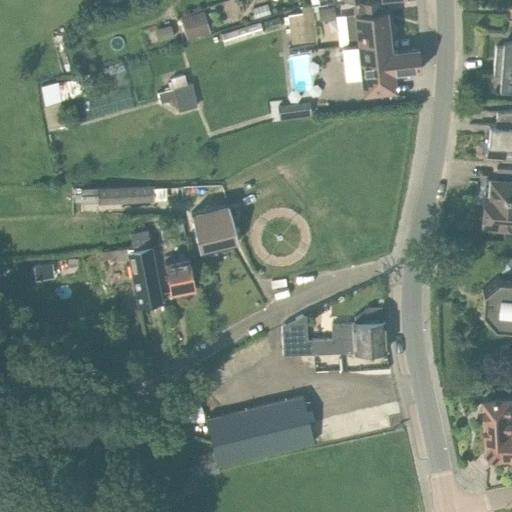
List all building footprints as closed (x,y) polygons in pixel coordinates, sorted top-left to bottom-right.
[(385,0),(361,0),(353,1),(358,43),(390,39),(385,0)] [(316,43),(312,5),(302,6),(303,13),(288,15),(288,17),(285,17),(286,33),(290,33),(291,46),(316,43)] [(319,20),(336,18),(334,5),(318,7),(319,20)] [(204,34),(197,11),(180,17),(187,39),(204,34)] [(83,37),(78,21),(69,24),(74,40),(83,37)] [(160,27),(163,39),(173,36),(169,24),(160,27)] [(511,38),(511,39),(509,39),(506,40),(503,41),(503,46),(496,45),(493,75),(501,75),(500,77),(511,77),(511,89),(511,38)] [(345,77),(362,76),(364,93),(395,89),(394,72),(422,69),(419,48),(391,51),(390,39),(358,43),(342,45),(345,77)] [(317,49),(316,43),(291,46),(286,46),(287,57),(307,55),(306,50),(317,49)] [(172,88),(175,98),(178,111),(197,105),(191,83),(187,84),(184,73),(168,78),(172,88)] [(160,103),(175,98),(172,88),(157,93),(160,103)] [(66,127),(60,102),(43,106),(49,130),(66,127)] [(279,120),(295,118),(293,104),(277,106),(279,120)] [(511,110),(497,110),(495,125),(490,125),(487,155),(503,157),(503,159),(511,160),(511,110)] [(511,180),(490,179),(489,197),(484,196),(482,227),(511,229),(511,180)] [(154,201),(154,186),(81,187),(81,188),(73,188),(73,194),(74,194),(74,202),(154,201)] [(199,248),(238,241),(233,219),(228,203),(201,210),(202,215),(193,217),(199,248)] [(179,238),(185,236),(180,214),(174,215),(179,238)] [(129,233),(132,246),(132,250),(149,247),(146,230),(129,233)] [(132,250),(132,246),(119,248),(120,257),(133,256),(136,274),(133,275),(138,305),(162,302),(151,247),(149,247),(132,250)] [(171,293),(195,288),(189,256),(165,261),(171,293)] [(501,272),(511,272),(511,256),(502,256),(501,272)] [(511,277),(501,277),(501,276),(498,275),(496,277),(496,278),(485,288),(484,287),(482,289),(482,292),(483,292),(482,307),(480,307),(480,310),(482,312),(483,312),(493,322),(492,323),(494,325),(497,326),(497,325),(511,326),(511,327),(511,326),(511,277)] [(331,338),(303,338),(303,314),(281,325),(282,354),(305,354),(386,350),(385,321),(331,324),(331,338)] [(511,396),(511,386),(498,387),(498,399),(484,399),(487,449),(486,450),(497,459),(511,458),(511,396)] [(182,422),(196,420),(191,391),(177,393),(182,422)] [(218,464),(315,442),(304,395),(207,418),(215,451),(217,459),(218,464)] [(193,476),(218,470),(214,451),(189,456),(193,476)]
